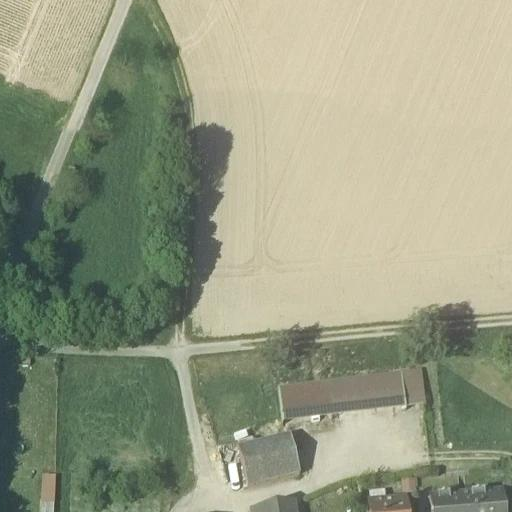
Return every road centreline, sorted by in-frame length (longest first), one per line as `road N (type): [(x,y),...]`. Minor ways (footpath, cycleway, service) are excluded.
road 1 (track): [(0,349),(166,357),(511,325)]
road 2 (track): [(0,297),(123,0)]
road 3 (unknown): [(192,483),(244,491),(374,453)]
road 4 (unknown): [(192,483),(194,450),(166,357)]
